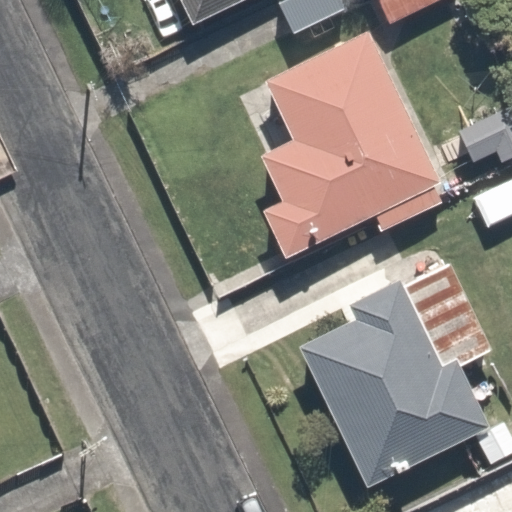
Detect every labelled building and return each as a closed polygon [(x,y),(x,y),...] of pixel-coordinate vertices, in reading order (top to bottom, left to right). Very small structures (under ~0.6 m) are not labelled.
[(175,0),(187,22),(234,0),(175,0)] [(375,0),(386,24),(441,0),(375,0)] [(429,186),(439,181),(364,26),(256,78),(284,137),(253,152),(275,198),(255,207),(278,257),(370,213),(378,229),(436,201),(429,186)] [(511,111),(508,103),(453,128),(468,160),(491,150),(497,161),(511,153),(511,111)] [(346,316),(291,342),(361,487),(486,425),(456,366),(489,349),(446,261),(398,284),(394,278),(342,304),(346,316)]
